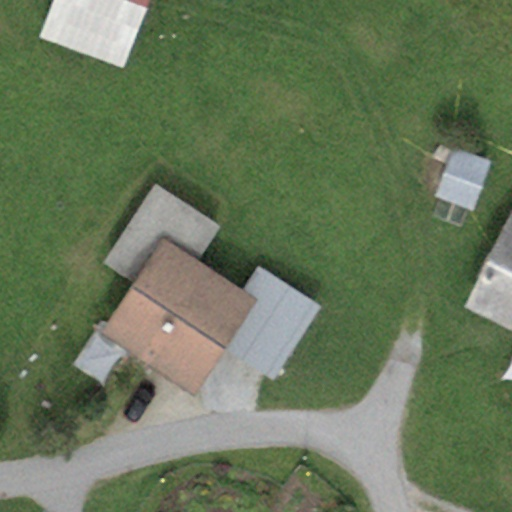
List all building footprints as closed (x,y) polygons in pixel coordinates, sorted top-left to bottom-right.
[(149,0),(54,0),(41,39),(126,68),(149,0)] [(452,147),(433,196),(471,211),(490,161),(452,147)] [(219,227),(155,185),(102,263),(132,284),(98,334),(192,397),(224,349),(257,299),(242,289),(197,259),(219,227)] [(511,214),(510,213),(464,309),(511,332),(511,214)] [(257,267),(242,289),(257,299),(224,349),(271,380),(319,308),(257,267)]
